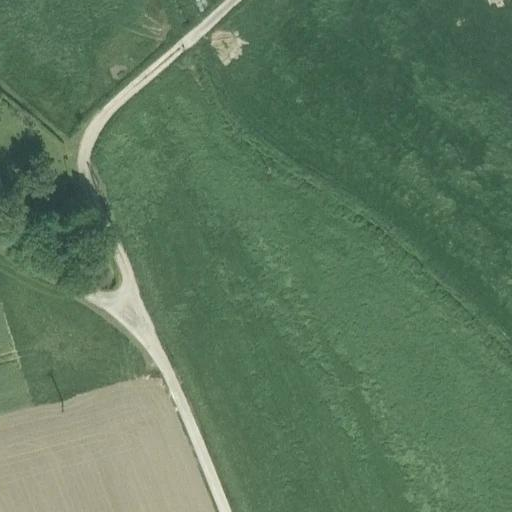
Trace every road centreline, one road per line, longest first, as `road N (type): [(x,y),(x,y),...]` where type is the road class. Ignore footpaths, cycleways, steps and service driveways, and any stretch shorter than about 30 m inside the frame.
road 1 (unclassified): [(234,0),(95,127),(85,147),(144,319),(225,511)]
road 2 (track): [(0,235),(144,319)]
